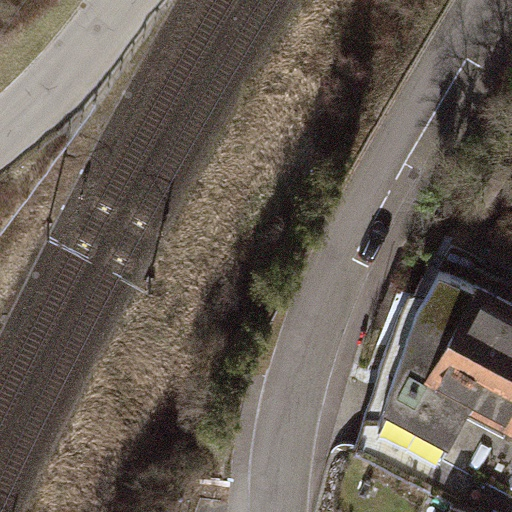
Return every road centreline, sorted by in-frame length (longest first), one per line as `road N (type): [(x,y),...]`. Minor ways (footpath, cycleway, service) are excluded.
road 1 (residential): [(490,0),(399,153),(327,299),(297,389),(281,511)]
road 2 (tertiary): [(125,0),(60,78),(0,133)]
